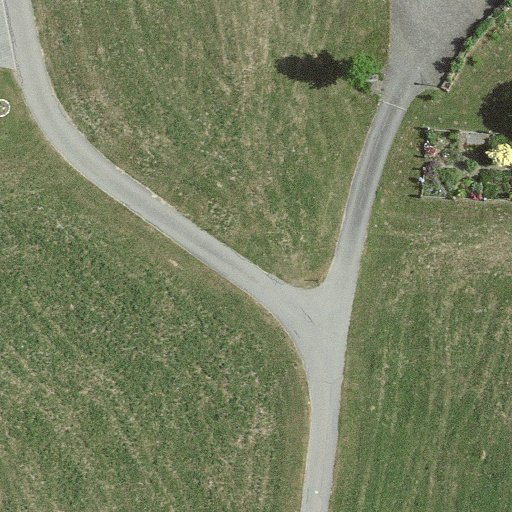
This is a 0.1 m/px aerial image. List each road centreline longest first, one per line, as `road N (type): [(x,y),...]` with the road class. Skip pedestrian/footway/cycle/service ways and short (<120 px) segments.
road 1 (residential): [(327,340),(55,136),(24,0)]
road 2 (residential): [(327,340),(378,143),(464,16),(490,0)]
road 3 (residential): [(307,511),(327,340)]
